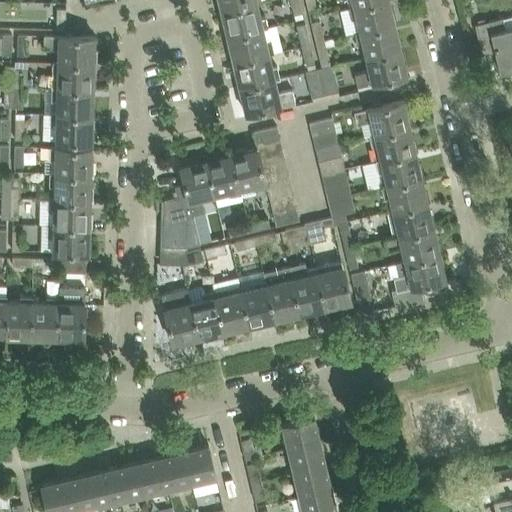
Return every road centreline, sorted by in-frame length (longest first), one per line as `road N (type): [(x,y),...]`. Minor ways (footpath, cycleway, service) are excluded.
road 1 (residential): [(136,135),(123,400)]
road 2 (residential): [(357,372),(222,400),(123,400)]
road 3 (residential): [(502,340),(451,111)]
road 4 (residential): [(136,135),(204,115),(208,106),(189,22),(132,35)]
road 5 (residential): [(502,340),(357,372)]
road 6 (residential): [(390,511),(357,372)]
road 7 (residential): [(123,400),(0,398)]
